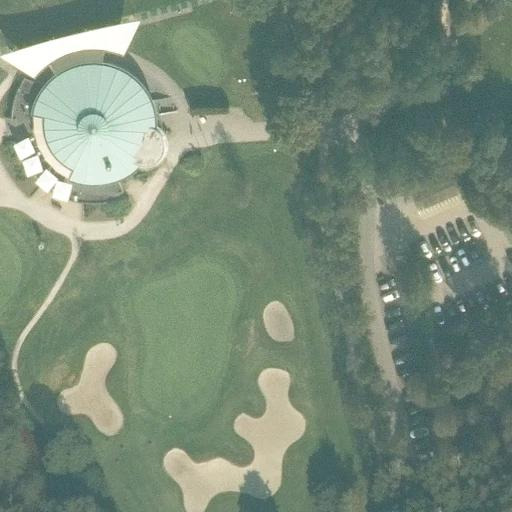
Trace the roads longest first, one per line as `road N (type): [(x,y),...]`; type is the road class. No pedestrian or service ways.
road 1 (unclassified): [(419,511),(376,272),(361,128),(284,123),(220,138)]
road 2 (unknown): [(372,235),(460,213),(491,265)]
